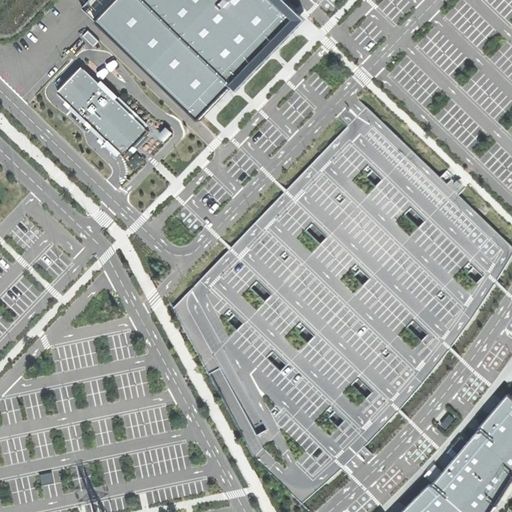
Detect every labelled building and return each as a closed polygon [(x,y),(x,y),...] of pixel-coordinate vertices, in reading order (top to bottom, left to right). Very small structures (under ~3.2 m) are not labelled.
[(287,0),(91,0),(84,8),(200,119),(232,85),(239,91),(293,35),(308,19),(287,0)] [(95,47),(100,41),(89,30),(83,36),(95,47)] [(114,60),(108,64),(107,65),(107,67),(111,71),(112,71),(114,70),(118,65),(119,64),(118,63),(116,60),(115,60),(114,60)] [(136,144),(149,131),(147,128),(100,83),(83,67),(59,92),(68,100),(122,153),(125,156),(136,144)] [(105,68),(98,72),(98,73),(98,75),(102,79),(103,79),(105,78),(109,73),(109,72),(109,71),(106,68),(105,68)] [(103,80),(100,83),(147,128),(149,125),(126,102),(103,80)] [(119,156),(122,153),(68,100),(65,104),(119,156)] [(252,458),(301,504),(341,469),(343,467),(351,459),(361,449),(364,446),(382,428),(398,410),(399,409),(415,392),(450,349),(458,338),(490,292),(496,282),(511,254),(511,246),(457,195),(452,190),(448,187),(438,178),(364,105),(361,109),(352,119),(346,125),(285,189),(229,248),(172,309),(252,458)] [(492,511),(501,499),(501,498),(511,482),(511,395),(510,393),(481,427),(481,428),(468,443),(459,454),(433,484),(432,483),(402,511),(492,511)] [(453,420),(448,415),(439,426),(444,430),(453,420)] [(468,443),(461,437),(452,448),(459,454),(468,443)]
